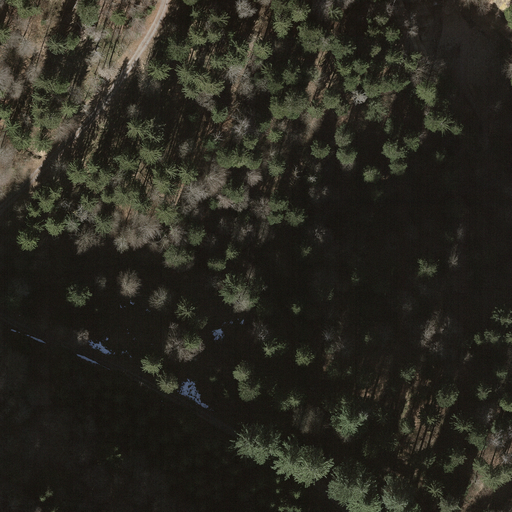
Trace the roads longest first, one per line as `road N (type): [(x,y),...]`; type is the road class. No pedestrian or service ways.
road 1 (track): [(349,511),(285,457),(0,313)]
road 2 (track): [(0,214),(112,95),(167,0)]
road 3 (track): [(511,31),(459,2),(442,18),(458,84),(483,126),(489,167),(511,189)]
